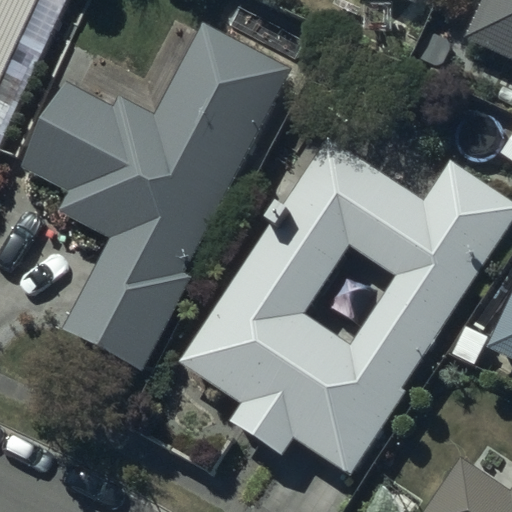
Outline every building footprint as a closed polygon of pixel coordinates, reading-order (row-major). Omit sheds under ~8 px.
[(0,0),(0,93),(43,0),(0,0)] [(385,0),(415,14),(421,0),(385,0)] [(511,0),(493,0),(471,52),(511,70),(511,0)] [(293,80),(206,37),(160,129),(123,110),(117,121),(70,98),(28,183),(75,206),(65,226),(112,250),(66,342),(147,382),(193,289),(189,287),(293,80)] [(408,404),(511,245),(511,214),(454,176),(427,217),(330,154),(183,377),(247,418),(234,437),(286,470),(297,454),(353,491),(410,405),(408,404)] [(511,317),(491,360),(511,369),(511,317)] [(511,511),(511,502),(466,470),(436,511),(511,511)]
